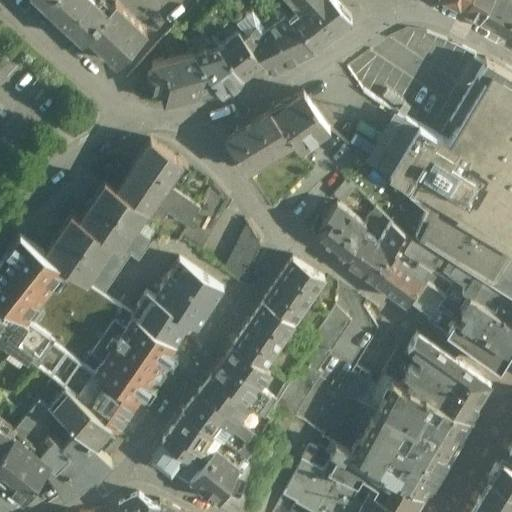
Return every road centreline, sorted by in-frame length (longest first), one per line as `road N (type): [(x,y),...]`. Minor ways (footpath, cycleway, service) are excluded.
road 1 (residential): [(126,462),(282,235)]
road 2 (residential): [(282,235),(511,386)]
road 3 (residential): [(416,15),(372,27),(229,102),(176,113)]
road 4 (residential): [(0,236),(72,157),(124,125)]
road 5 (residential): [(124,125),(97,70),(22,0)]
road 6 (residential): [(176,113),(282,235)]
